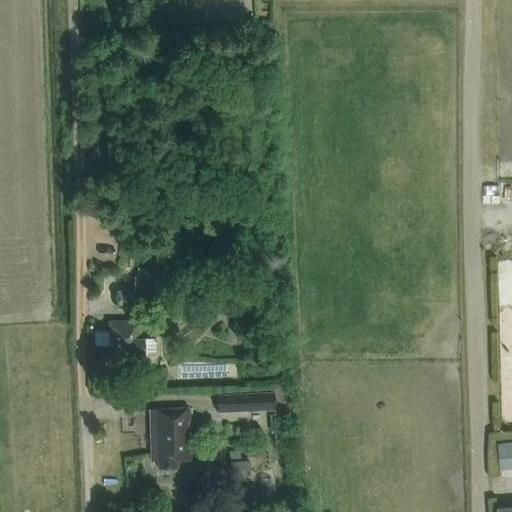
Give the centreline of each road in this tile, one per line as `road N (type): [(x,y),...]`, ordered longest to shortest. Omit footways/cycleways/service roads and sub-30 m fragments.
road 1 (track): [(69,0),(85,511)]
road 2 (track): [(478,511),(469,0)]
